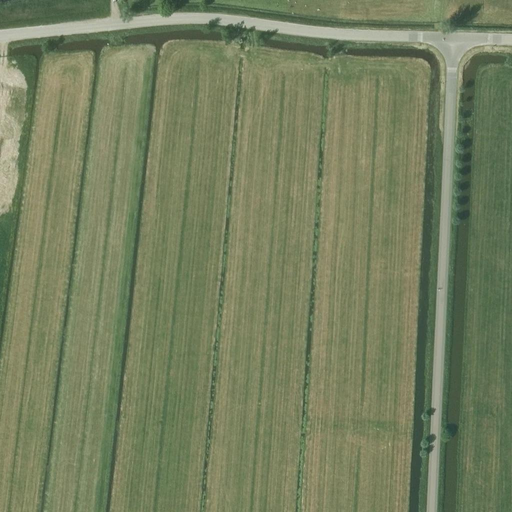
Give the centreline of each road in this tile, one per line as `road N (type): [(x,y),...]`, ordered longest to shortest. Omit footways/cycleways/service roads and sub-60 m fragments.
road 1 (tertiary): [(450,37),(431,511)]
road 2 (unclassified): [(0,35),(199,18),(334,35),(450,37)]
